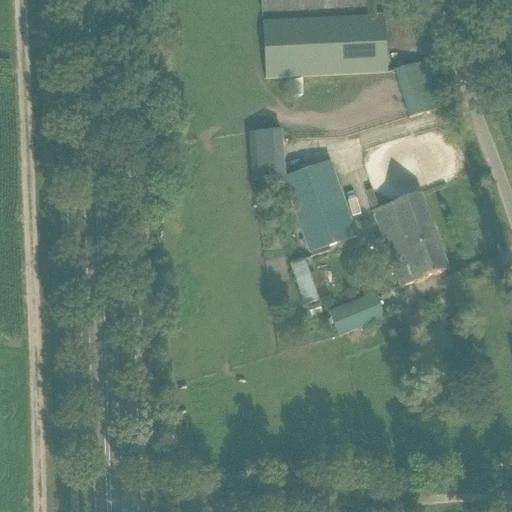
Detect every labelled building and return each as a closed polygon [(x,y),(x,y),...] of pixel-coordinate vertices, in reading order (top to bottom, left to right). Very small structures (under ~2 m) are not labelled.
[(366,0),(260,0),(261,15),(367,11),(366,0)] [(262,23),(265,81),(387,75),(384,17),(376,17),(374,0),(366,0),(367,11),(368,18),(262,23)] [(438,111),(424,63),(394,73),(408,120),(438,111)] [(280,181),(307,257),(357,238),(331,163),(280,181)] [(436,241),(420,196),(373,213),(389,258),(391,258),(436,241)] [(448,272),(436,241),(391,258),(389,258),(400,289),(448,272)] [(309,277),(304,262),(289,267),(294,280),(309,277)] [(318,304),(309,277),(294,280),(303,308),(318,304)] [(384,320),(375,296),(329,314),(338,339),(384,320)]
